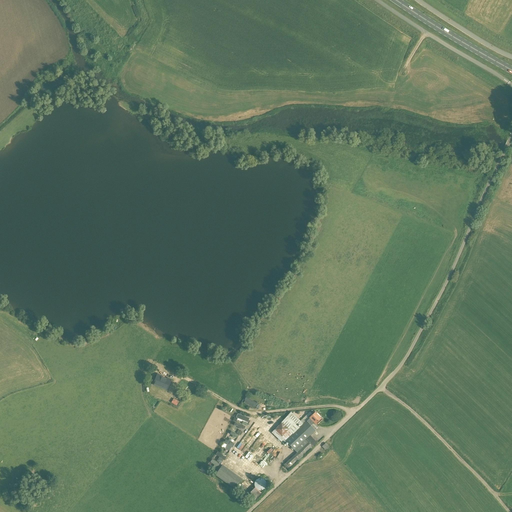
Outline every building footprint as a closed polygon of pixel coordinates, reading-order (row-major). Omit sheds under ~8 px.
[(163,383),(175,389),(180,379),(176,378),(176,379),(170,376),(171,375),(167,373),(163,383)] [(310,418),(307,421),(311,425),(314,422),(316,424),(321,419),(315,412),(309,418),(310,418)] [(236,413),(235,417),(246,422),(248,418),(236,413)] [(286,441),(300,428),(287,416),(281,423),(287,429),(278,439),(283,443),(286,440),(286,441)] [(306,421),(300,428),(286,441),(295,450),(309,437),(316,431),(311,425),(307,421),(306,421)] [(310,438),(309,437),(295,450),(297,452),(301,456),(302,457),(317,443),(311,437),(310,438)] [(224,440),(221,447),(230,451),(233,444),(224,440)] [(336,453),(326,443),(322,446),(325,450),(327,449),(333,456),(336,453)] [(301,456),(297,452),(283,465),(288,470),(301,456)] [(241,479),(222,465),(215,475),(234,489),(241,479)] [(265,486),(265,485),(265,483),(265,482),(264,481),(264,480),(263,480),(262,479),(260,479),(259,478),(258,478),(257,479),(256,479),(255,480),(254,481),(253,482),(253,483),(253,485),(253,486),(254,487),(254,488),(255,489),(256,490),(257,490),(258,491),(259,491),(260,491),(261,490),(262,490),(263,489),(264,488),(265,487),(265,486)] [(253,500),(260,494),(253,487),(247,493),(253,500)]
